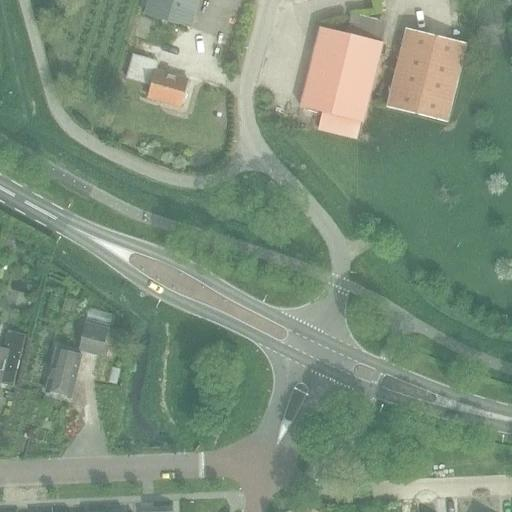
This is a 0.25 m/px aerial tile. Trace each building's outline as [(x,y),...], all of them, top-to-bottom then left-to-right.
[(190,28),(198,0),(148,0),(144,15),(190,28)] [(382,43),(371,40),(376,19),(350,14),(345,34),(320,28),(300,107),(322,112),(318,130),(356,139),(360,122),(362,122),(382,43)] [(406,29),(386,108),(446,123),(466,44),(406,29)] [(132,55),(126,78),(150,85),(147,97),(180,106),(188,81),(155,71),(154,72),(147,70),(149,60),(132,55)] [(5,234),(2,247),(11,249),(15,236),(5,234)] [(89,309),(86,319),(109,325),(112,315),(89,309)] [(108,329),(85,323),(78,349),(101,355),(108,329)] [(0,383),(12,386),(25,335),(7,330),(3,348),(0,347),(0,383)] [(81,354),(56,348),(45,392),(70,398),(81,354)] [(112,367),(108,383),(117,385),(121,369),(112,367)]
